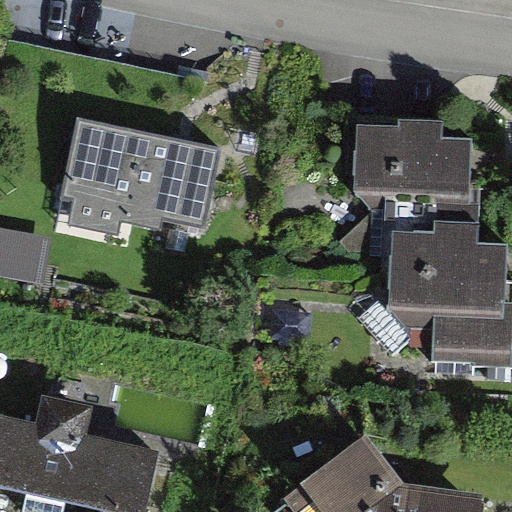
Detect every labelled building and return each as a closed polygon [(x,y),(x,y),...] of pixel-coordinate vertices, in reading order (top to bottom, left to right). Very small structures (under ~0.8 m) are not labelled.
[(90,244),(229,277),(249,189),(111,156),(90,244)] [(385,161),(382,225),(503,231),(506,178),(477,177),(477,161),(428,158),(428,163),(385,161)] [(0,274),(48,280),(53,229),(0,223),(0,274)] [(511,263),(470,260),(469,270),(422,266),(416,337),(511,344),(511,263)] [(195,511),(201,490),(39,454),(26,511),(195,511)] [(371,511),(424,511),(406,487),(371,511)]
